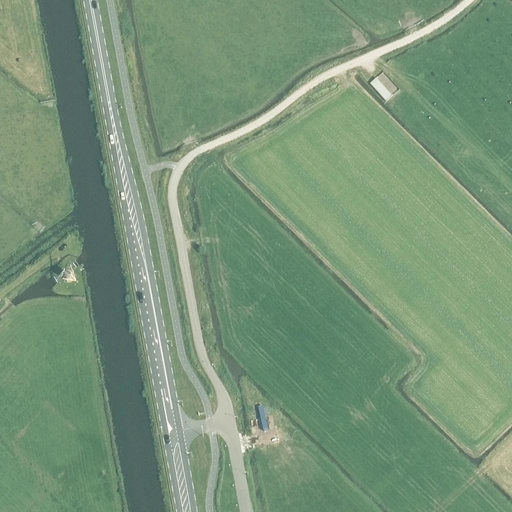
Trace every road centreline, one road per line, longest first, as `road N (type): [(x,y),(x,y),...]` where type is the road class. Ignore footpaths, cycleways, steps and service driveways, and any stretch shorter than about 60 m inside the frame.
road 1 (unclassified): [(228,420),(200,350),(171,197),(182,161),(246,131),(313,81),(439,24),(469,0)]
road 2 (secondary): [(171,431),(90,0)]
